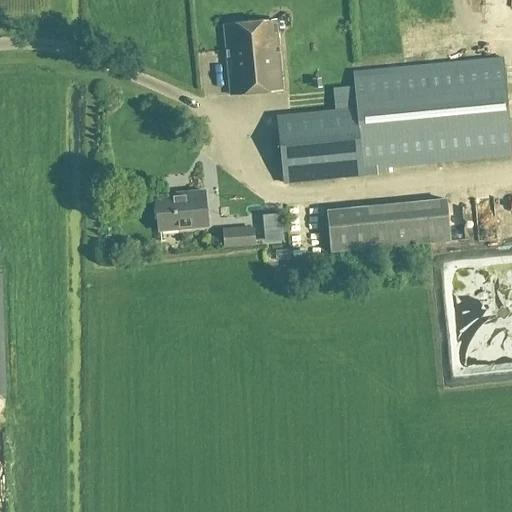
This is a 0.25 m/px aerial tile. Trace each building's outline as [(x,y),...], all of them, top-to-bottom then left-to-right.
[(224,27),(226,49),(230,96),(282,91),(276,22),(224,27)] [(276,117),(283,185),(363,177),(362,172),(511,157),(511,147),(503,57),(352,72),(353,88),(332,90),(334,111),(276,117)] [(185,196),(156,199),(159,232),(207,228),(204,193),(185,194),(185,196)] [(445,199),(326,211),(328,254),(450,243),(445,199)] [(254,228),(241,229),(223,231),(225,250),(242,249),(255,248),(254,228)] [(0,393),(0,405),(13,406),(13,394),(0,393)]
